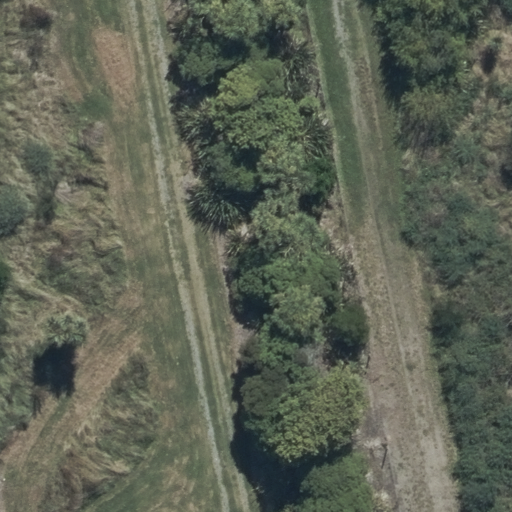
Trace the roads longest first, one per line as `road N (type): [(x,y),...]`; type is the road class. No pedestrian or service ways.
road 1 (track): [(138,0),(237,511)]
road 2 (track): [(458,511),(365,0)]
